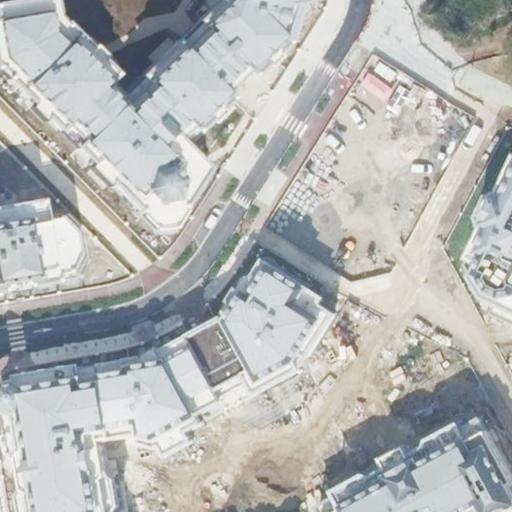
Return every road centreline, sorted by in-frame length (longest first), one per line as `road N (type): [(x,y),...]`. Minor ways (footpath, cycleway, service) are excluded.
road 1 (residential): [(0,340),(160,292),(225,231),(355,28),(361,0)]
road 2 (unknown): [(247,196),(470,332),(511,401)]
